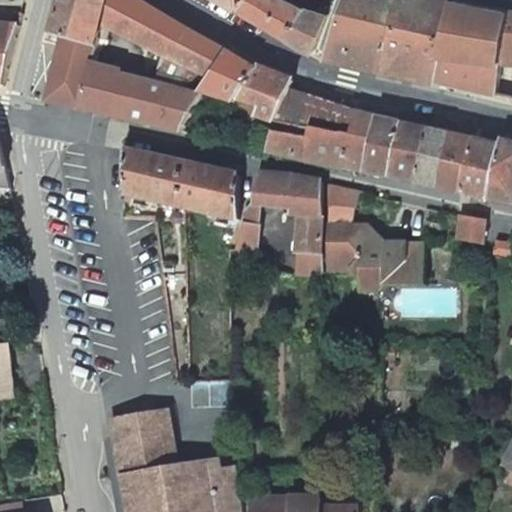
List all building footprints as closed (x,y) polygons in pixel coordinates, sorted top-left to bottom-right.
[(104,25),(110,0),(63,0),(54,36),(63,39),(98,48),(104,25)] [(110,0),(104,25),(213,77),(229,53),(208,40),(144,2),(140,0),(110,0)] [(245,0),(241,5),(250,10),(289,34),(294,36),(307,6),(294,0),(245,0)] [(344,0),(340,15),(327,56),(362,64),(382,68),(384,68),(392,21),(395,0),(344,0)] [(395,0),(392,21),(445,33),(450,0),(395,0)] [(467,0),(450,0),(445,33),(437,80),(474,89),(498,94),(502,60),(508,8),(472,1),(467,0)] [(329,13),(307,6),(294,36),(316,49),(329,13)] [(511,9),(510,9),(508,8),(502,60),(511,60),(511,9)] [(445,33),(392,21),(384,68),(418,76),(437,80),(445,33)] [(21,27),(0,25),(0,49),(15,49),(21,27)] [(53,42),(44,39),(30,92),(36,100),(48,102),(62,44),(53,42)] [(62,44),(48,102),(80,109),(93,67),(98,48),(63,39),(62,44)] [(0,90),(6,87),(13,55),(15,49),(0,49),(0,90)] [(257,69),(229,53),(213,77),(204,91),(203,93),(206,94),(238,103),(240,100),(239,100),(258,69),(257,69)] [(239,100),(240,100),(257,106),(263,107),(259,116),(257,121),(255,127),(272,132),(276,122),(291,91),(294,83),(293,80),(266,70),(258,66),(257,69),(258,69),(239,100)] [(106,71),(93,67),(80,109),(94,113),(106,71)] [(146,81),(106,71),(94,113),(133,121),(146,81)] [(146,81),(133,121),(184,133),(203,95),(202,95),(203,93),(204,91),(198,89),(196,94),(146,81)] [(294,92),(291,91),(276,122),(278,123),(313,128),(316,128),(318,123),(323,103),(324,103),(294,92)] [(257,106),(240,100),(238,103),(235,113),(257,121),(259,116),(263,107),(257,106)] [(351,112),(324,103),(323,103),(318,123),(316,128),(353,135),(360,114),(351,112)] [(360,114),(353,135),(349,167),(368,171),(378,118),(360,114)] [(396,178),(404,124),(378,118),(368,171),(396,178)] [(349,167),(353,135),(316,128),(313,128),(278,123),(274,132),(269,152),(313,162),(348,170),(349,167)] [(417,184),(430,130),(404,124),(396,178),(417,184)] [(442,189),(453,135),(430,130),(417,184),(442,189)] [(464,195),(475,140),(453,135),(442,189),(464,195)] [(493,201),(503,146),(475,140),(464,195),(493,201)] [(511,142),(504,141),(503,146),(493,201),(511,205),(511,142)] [(126,151),(126,195),(131,196),(241,221),(241,176),(126,150),(126,151)] [(8,169),(0,167),(0,188),(13,189),(8,169)] [(297,177),(259,174),(256,205),(263,205),(304,209),(304,215),(303,215),(299,253),(324,254),(325,217),(325,184),(325,183),(300,177),(297,177)] [(428,285),(427,244),(387,244),(369,226),(362,234),(354,227),(357,210),(360,191),(351,189),(347,189),(329,185),(330,206),(331,206),(331,227),(332,227),(331,270),(352,270),(363,279),(363,292),(380,292),(385,286),(428,285)] [(263,205),(256,205),(248,213),(246,213),(246,223),(242,238),(238,249),(237,252),(260,255),(263,205)] [(476,243),(486,245),(489,220),(463,215),(461,240),(476,243)] [(505,243),(498,242),(497,252),(511,254),(511,244),(505,244),(505,243)] [(476,243),(474,254),(486,255),(486,245),(476,243)] [(324,254),(299,253),(297,274),(325,276),(324,254)] [(10,345),(0,345),(0,400),(16,398),(10,345)] [(245,511),(239,469),(222,471),(211,473),(209,463),(180,468),(171,411),(113,420),(122,478),(125,478),(131,511),(245,511)] [(221,461),(209,463),(211,473),(222,471),(221,461)] [(249,499),(250,511),(360,511),(360,507),(323,508),(323,498),(249,499)] [(4,506),(0,507),(0,511),(23,511),(22,503),(4,506)]
